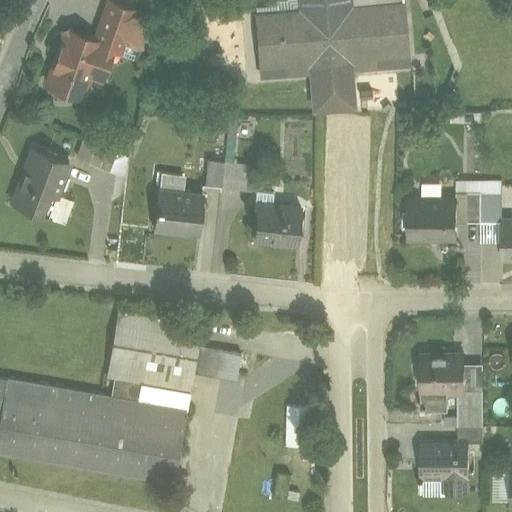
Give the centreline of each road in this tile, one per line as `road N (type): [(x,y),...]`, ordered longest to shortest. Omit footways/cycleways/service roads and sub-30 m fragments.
road 1 (residential): [(340,300),(0,264)]
road 2 (residential): [(340,300),(337,511)]
road 3 (residential): [(376,511),(375,300)]
road 4 (residential): [(511,300),(375,300)]
